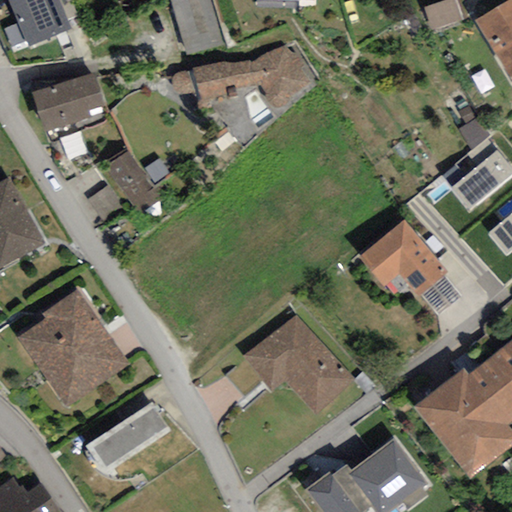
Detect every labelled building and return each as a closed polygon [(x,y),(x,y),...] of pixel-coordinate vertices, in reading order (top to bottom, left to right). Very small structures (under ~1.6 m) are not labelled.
[(12,49),(25,44),(28,52),(71,35),(56,0),(6,0),(17,26),(4,31),(12,49)] [(210,0),(167,0),(184,55),(224,43),(210,0)] [(458,0),(454,0),(424,11),(432,32),(465,19),(458,0)] [(511,1),(475,26),(511,83),(511,82),(511,1)] [(223,64),(188,73),(184,73),(180,74),(177,75),(175,77),(173,79),(172,82),(172,87),(174,90),(176,93),(179,94),(183,94),(187,94),(190,94),(191,98),(198,96),(201,107),(236,99),(235,91),(261,87),(266,97),(266,101),(268,104),(271,107),(274,110),(278,110),(282,109),(284,108),(287,104),(288,101),(309,84),(301,71),(305,68),(295,55),(293,56),(285,48),(259,59),(252,65),(248,63),(238,65),(223,64)] [(93,76),(31,97),(45,138),(92,123),(89,115),(104,110),(93,76)] [(128,154),(105,169),(139,217),(161,202),(128,154)] [(511,177),(511,173),(496,154),(450,193),(469,215),(511,177)] [(148,172),(156,187),(171,179),(162,164),(148,172)] [(9,181),(0,186),(0,272),(45,247),(9,181)] [(511,253),(511,215),(488,236),(506,258),(511,253)] [(403,225),(359,262),(384,292),(398,280),(417,302),(447,278),(403,225)] [(449,285),(428,303),(439,317),(461,298),(449,285)] [(128,367),(78,293),(42,318),(45,321),(17,340),(65,410),(128,367)] [(353,381),(296,319),(243,357),(271,395),(282,387),(290,389),(316,416),(353,381)] [(511,425),(511,342),(468,378),(463,373),(413,413),(470,484),(511,450),(511,435),(507,429),(511,425)] [(154,406),(85,452),(104,481),(173,435),(154,406)] [(331,476),(304,497),(316,511),(368,511),(372,510),(373,511),(395,511),(427,487),(392,444),(351,476),(346,470),(334,479),(331,476)] [(0,490),(0,511),(58,511),(40,486),(23,498),(12,482),(0,490)]
